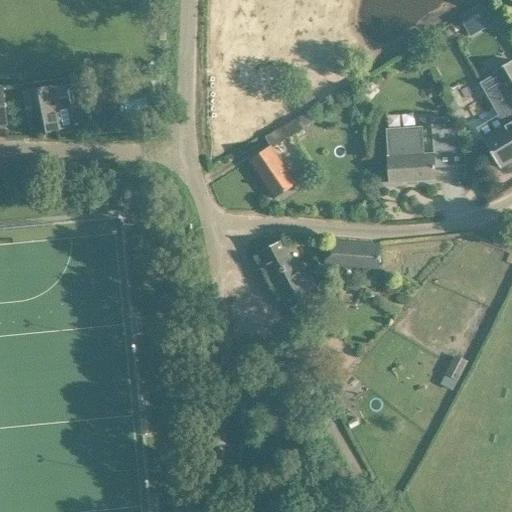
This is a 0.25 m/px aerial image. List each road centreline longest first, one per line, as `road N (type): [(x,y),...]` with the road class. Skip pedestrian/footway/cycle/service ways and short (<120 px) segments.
road 1 (unclassified): [(381,511),(220,228)]
road 2 (unclassified): [(511,199),(440,227),(220,228)]
road 3 (unclassified): [(213,511),(224,400),(213,220)]
road 4 (unclassified): [(184,151),(0,148)]
road 5 (unclassified): [(184,151),(188,0)]
